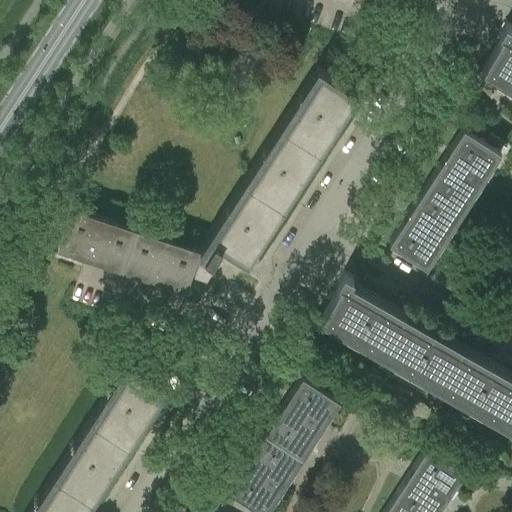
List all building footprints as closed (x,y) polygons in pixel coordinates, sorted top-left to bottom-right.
[(511,25),(504,21),(498,30),(493,27),(485,41),(487,42),(474,63),(511,86),(511,38),(507,35),(511,27),(511,25)] [(212,225),(198,246),(192,265),(204,269),(216,250),(215,250),(220,243),(245,259),(356,91),(351,88),(357,79),(339,67),(333,75),(317,65),(316,66),(321,69),(217,229),(212,225)] [(479,137),(484,129),(476,123),(470,132),(462,127),(425,183),(462,207),(499,150),(494,147),(483,140),(479,137)] [(489,131),(483,140),(494,147),(499,138),(489,131)] [(425,183),(389,240),(426,263),(462,207),(425,183)] [(134,224),(70,203),(57,245),(120,266),(134,224)] [(184,287),(192,265),(198,246),(134,224),(120,266),(184,287)] [(511,379),(346,285),(352,275),(343,270),(337,280),(340,281),(320,317),(511,426),(511,379)] [(81,511),(166,383),(161,380),(167,371),(149,359),(143,368),(126,357),(125,358),(131,362),(31,511),(81,511)] [(318,385),(323,375),(315,370),(309,379),(301,374),(265,430),(301,454),(337,397),(318,385)] [(328,379),(322,388),(332,394),(338,385),(328,379)] [(301,454),(265,430),(228,486),(264,510),(301,454)] [(455,462),(460,453),(441,441),(435,449),(426,443),(390,500),(408,511),(433,511),(463,467),(455,462)] [(408,511),(390,500),(381,511),(408,511)]
